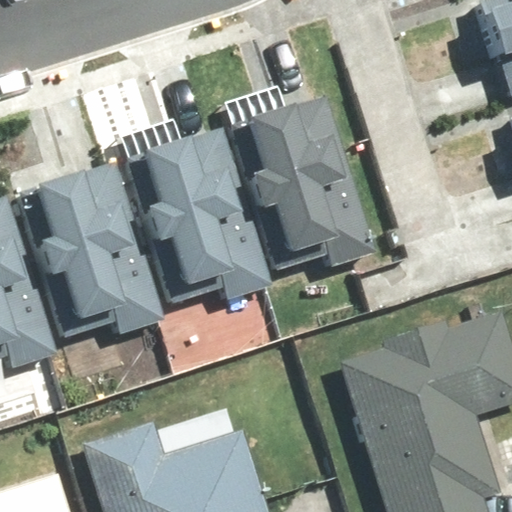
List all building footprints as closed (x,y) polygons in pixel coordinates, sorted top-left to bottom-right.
[(511,0),(473,0),(503,100),(511,97),(511,0)] [(231,123),(274,267),(324,252),(327,262),(374,248),(328,94),(231,123)] [(123,155),(167,299),(216,285),(219,294),(267,280),(221,126),(123,155)] [(423,152),(385,165),(411,239),(449,225),(423,152)] [(15,190),(58,334),(108,319),(111,329),(159,314),(112,160),(15,190)] [(0,197),(0,354),(3,354),(6,364),(54,349),(7,195),(0,197)] [(511,392),(487,310),(318,361),(363,511),(487,511),(459,417),(511,400),(511,392)] [(60,447),(79,511),(249,511),(215,400),(60,447)] [(0,511),(56,511),(43,466),(0,478),(0,511)]
